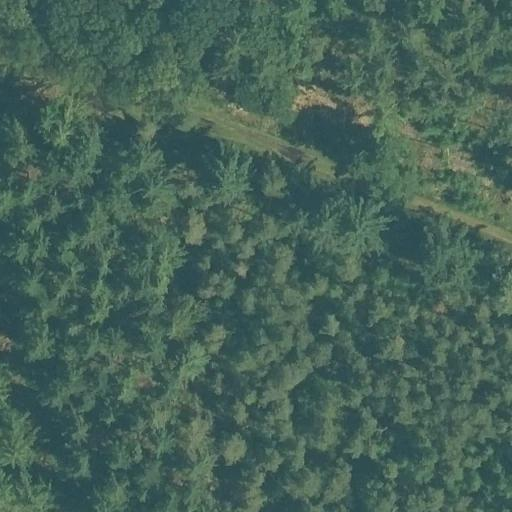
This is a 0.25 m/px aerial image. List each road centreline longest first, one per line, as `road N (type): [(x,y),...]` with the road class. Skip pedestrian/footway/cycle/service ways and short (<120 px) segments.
road 1 (track): [(511,224),(0,28)]
road 2 (track): [(204,511),(160,90)]
road 3 (track): [(76,511),(0,280)]
